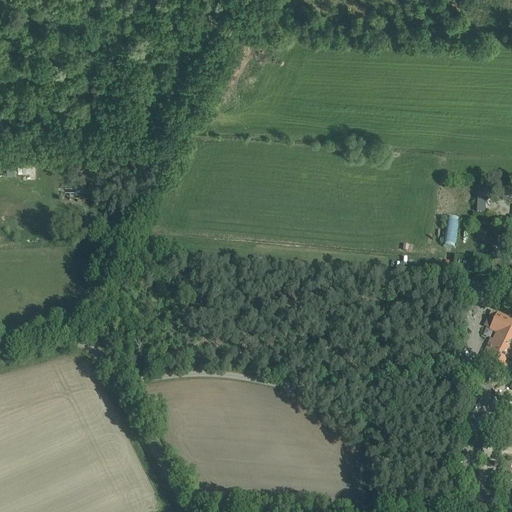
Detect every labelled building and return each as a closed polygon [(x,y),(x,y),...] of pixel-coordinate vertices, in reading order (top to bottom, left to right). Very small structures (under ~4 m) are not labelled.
[(22,152),(23,174),(36,173),(35,151),(22,152)] [(15,163),(6,164),(6,174),(16,174),(15,163)] [(486,204),(494,198),(511,198),(511,188),(479,187),(477,214),(486,215),(486,204)] [(443,245),(455,247),(460,219),(447,217),(443,245)] [(489,330),(496,333),(493,341),(490,339),(480,361),(489,366),(491,361),(505,368),(509,358),(511,359),(511,320),(497,314),(489,330)]
